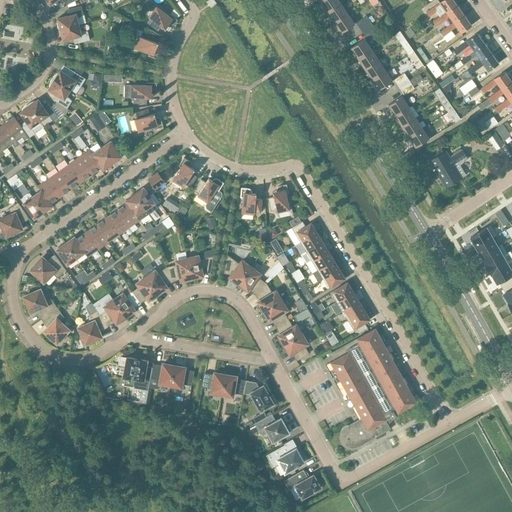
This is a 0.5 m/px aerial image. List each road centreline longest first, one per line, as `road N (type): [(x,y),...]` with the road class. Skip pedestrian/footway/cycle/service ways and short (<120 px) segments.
road 1 (residential): [(449,423),(296,165),(235,169),(185,134)]
road 2 (tertiary): [(426,232),(279,0)]
road 3 (residential): [(449,423),(340,483),(274,360)]
road 4 (residential): [(16,252),(185,134)]
road 5 (residential): [(133,336),(85,358),(48,354),(21,326),(16,252)]
road 6 (residential): [(274,360),(244,306),(215,286),(182,292),(133,336)]
road 7 (tertiary): [(511,382),(426,232)]
road 8 (residential): [(185,134),(172,96),(176,51),(195,14),(184,0)]
road 9 (residential): [(133,336),(274,360)]
road 10 (residential): [(0,107),(43,79),(50,40),(29,0)]
